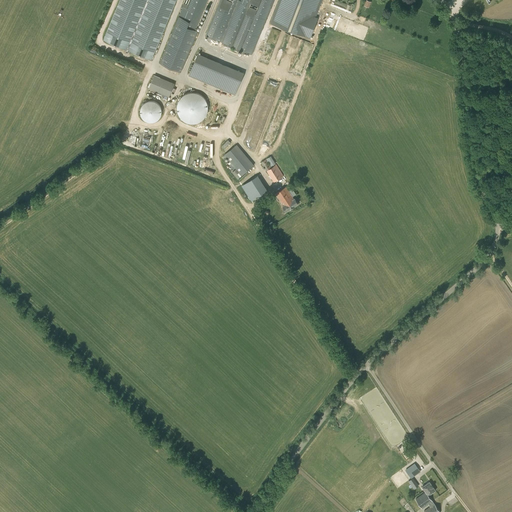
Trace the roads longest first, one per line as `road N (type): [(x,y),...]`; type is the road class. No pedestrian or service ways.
road 1 (tertiary): [(253,511),(354,373),(493,251),(501,219),(479,175),(458,20),(443,0)]
road 2 (unknown): [(366,362),(471,511)]
road 3 (unknown): [(263,236),(354,373)]
